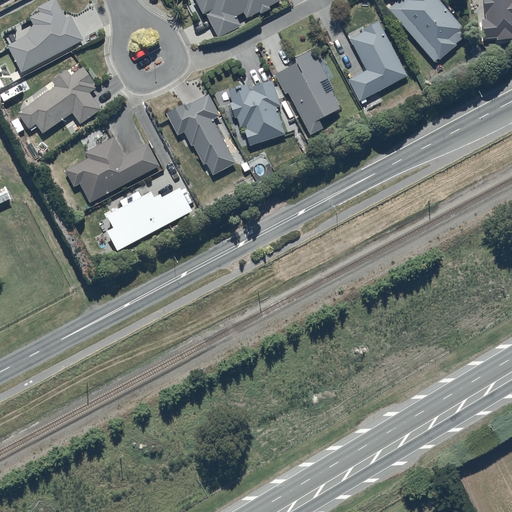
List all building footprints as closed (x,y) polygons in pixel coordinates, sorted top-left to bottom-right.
[(26,36),(7,45),(21,71),(83,39),(71,15),(65,18),(56,0),(49,0),(36,6),(39,12),(29,17),(33,25),(26,36)] [(195,0),(202,14),(208,11),(209,13),(206,14),(218,37),(241,24),(236,16),(243,12),(247,18),(259,11),(261,14),(270,9),(269,6),(279,0),(195,0)] [(397,0),(389,8),(433,61),(437,58),(439,60),(457,45),(455,43),(466,34),(462,30),(464,28),(440,0),(397,0)] [(511,0),(481,0),(483,13),(485,13),(486,19),(480,19),(482,38),(497,37),(497,40),(511,38),(511,0)] [(348,79),(359,100),(407,75),(378,19),(362,28),(364,31),(350,38),(366,69),(348,79)] [(285,93),(287,92),(310,135),(323,128),(318,119),(339,108),(330,91),(325,94),(319,82),(328,78),(313,48),(295,58),(297,62),(275,74),(285,93)] [(55,86),(18,112),(29,129),(36,124),(42,133),(72,113),(80,124),(100,109),(89,92),(95,88),(92,84),(94,82),(83,66),(71,74),(67,69),(52,80),(55,86)] [(285,134),(276,107),(280,106),(272,79),(251,86),(253,90),(250,90),(248,83),(228,89),(232,102),(229,103),(234,118),(237,117),(240,127),(246,125),(247,129),(244,130),(250,146),(285,134)] [(185,103),(166,114),(177,134),(183,131),(191,146),(193,145),(204,165),(207,163),(213,175),(236,162),(212,119),(219,115),(207,94),(186,106),(185,103)] [(88,158),(65,170),(74,187),(80,184),(89,202),(160,166),(147,143),(123,155),(114,137),(84,151),(88,158)] [(138,191),(120,200),(123,206),(106,215),(113,227),(107,230),(117,251),(192,210),(179,187),(162,197),(160,194),(154,197),(151,191),(141,196),(138,191)]
